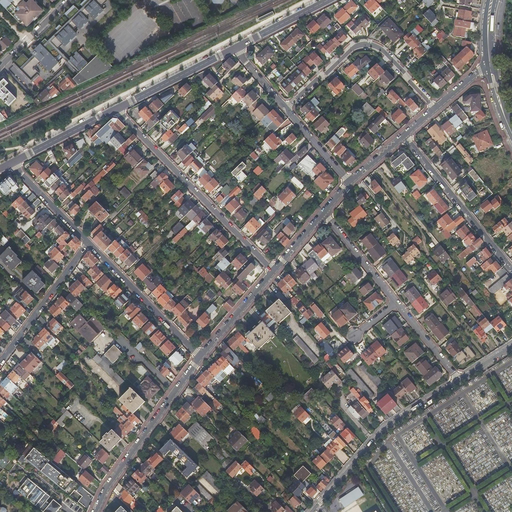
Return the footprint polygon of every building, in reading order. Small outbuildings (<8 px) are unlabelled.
[(24,21),(26,23),(28,25),(43,10),(37,4),(33,0),(29,0),(27,3),(23,0),(1,0),(0,1),(21,23),(24,21)] [(43,40),(51,48),(39,59),(44,65),(49,71),(63,58),(78,73),(80,76),(91,66),(88,63),(77,52),(69,60),(57,49),(62,44),(64,47),(65,46),(64,45),(65,44),(66,45),(76,36),(75,34),(76,33),(77,32),(75,30),(74,30),(73,30),(77,26),(80,29),(79,28),(80,27),(81,28),(87,22),(88,22),(86,20),(87,19),(88,20),(88,19),(86,17),(89,14),(90,15),(89,15),(92,18),(93,17),(94,19),(94,18),(93,17),(94,16),(96,17),(102,11),(101,10),(102,9),(103,10),(105,8),(104,7),(103,8),(101,6),(105,2),(102,0),(100,0),(97,3),(94,0),(84,0),(80,4),(83,7),(79,10),(73,5),(64,13),(70,19),(62,27),(59,24),(55,28),(58,31),(47,41),(45,38),(43,40)] [(369,11),(378,3),(374,0),(369,0),(364,5),(369,11)] [(343,8),(348,14),(355,8),(349,2),(343,8)] [(341,23),(349,15),(348,14),(343,8),(342,8),(334,16),(341,23)] [(425,17),(431,23),(436,18),(434,16),(434,15),(428,9),(423,14),(425,17)] [(457,20),(469,22),(471,11),(459,9),(458,12),(454,11),(453,19),(455,19),(457,20)] [(271,11),(256,18),(258,22),(273,14),(271,11)] [(321,26),(323,28),(331,20),(324,14),(316,22),(320,26),(321,26)] [(353,23),(349,27),(355,33),(356,33),(357,33),(360,29),(364,26),(368,22),(367,21),(365,19),(367,18),(364,15),(363,16),(362,17),(360,18),(355,23),(354,22),(353,23)] [(379,27),(386,35),(396,26),(389,18),(379,27)] [(314,20),(314,19),(307,25),(308,26),(312,30),(314,32),(320,26),(316,22),(314,20)] [(469,22),(455,19),(452,35),(466,38),(467,30),(468,30),(469,30),(470,30),(471,30),(471,29),(472,29),(473,23),(469,22)] [(339,31),(342,28),(336,23),(334,26),(339,31)] [(396,26),(386,35),(393,42),(403,33),(396,26)] [(295,30),(289,36),(290,37),(295,42),(303,34),(297,28),(295,30)] [(333,39),(338,45),(347,37),(341,31),(333,39)] [(415,56),(418,59),(421,56),(426,51),(423,48),(424,47),(417,40),(418,40),(413,34),(412,34),(409,31),(403,37),(406,40),(404,42),(410,47),(411,46),(414,49),(413,50),(417,54),(415,56)] [(327,43),(331,39),(325,33),(321,37),(327,43)] [(290,37),(289,36),(282,42),(280,44),(286,50),(295,42),(290,37)] [(0,49),(2,52),(11,42),(6,37),(4,39),(2,37),(0,39),(0,38),(0,49)] [(329,53),(338,45),(333,39),(332,39),(324,47),(320,43),(317,45),(317,46),(324,53),(326,50),(329,53)] [(37,57),(39,59),(51,48),(43,40),(40,43),(42,46),(45,49),(37,57)] [(262,51),(269,58),(274,53),(267,45),(262,51)] [(34,54),(37,57),(45,49),(42,46),(34,54)] [(457,56),(465,64),(467,61),(474,55),(466,47),(457,55),(457,56)] [(256,57),(263,64),(269,58),(262,51),(256,57)] [(303,62),(298,67),(306,75),(312,70),(309,67),(314,62),(317,65),(323,60),(320,56),(314,51),(309,56),(308,55),(302,60),(303,62)] [(30,78),(38,70),(36,68),(35,69),(34,68),(40,62),(44,65),(39,59),(37,57),(37,58),(33,55),(29,59),(23,53),(15,62),(30,78)] [(80,76),(78,73),(73,79),(79,85),(114,68),(101,54),(99,53),(88,63),(91,66),(80,76)] [(358,70),(360,71),(371,61),(366,56),(361,60),(359,58),(353,64),(358,70)] [(458,70),(465,64),(457,56),(450,62),(458,70)] [(294,70),(298,67),(288,57),(285,59),(294,68),(295,69),(294,70)] [(224,74),(225,75),(236,65),(229,58),(222,65),(227,70),(224,74)] [(448,67),(449,69),(451,67),(449,64),(448,64),(444,59),(442,61),(448,67)] [(15,62),(12,64),(31,83),(39,75),(38,74),(39,73),(38,72),(39,71),(38,70),(30,78),(15,62)] [(351,77),(358,70),(353,64),(345,71),(351,77)] [(306,75),(298,67),(294,70),(291,74),(290,73),(283,80),(284,80),(282,82),(283,83),(281,85),(288,93),(303,78),(306,75)] [(445,82),(454,74),(449,69),(448,67),(439,75),(445,82)] [(385,82),(388,85),(394,79),(386,70),(380,76),(382,79),(380,81),(382,84),(385,82)] [(437,91),(446,82),(445,82),(439,75),(436,72),(433,75),(436,78),(430,84),(437,91)] [(237,84),(240,87),(243,84),(247,80),(244,77),(242,78),(238,74),(231,80),(236,85),(237,84)] [(66,79),(65,78),(59,85),(63,90),(66,87),(71,83),(73,85),(76,83),(69,76),(66,79)] [(329,85),(338,94),(341,91),(342,93),(344,91),(343,89),(346,87),(336,76),(333,80),(334,81),(329,85)] [(0,98),(1,98),(4,102),(5,103),(6,103),(8,106),(16,98),(5,86),(8,83),(4,79),(0,82),(0,98)] [(50,88),(49,89),(47,87),(45,89),(48,91),(52,96),(58,91),(53,85),(51,83),(48,86),(50,88)] [(55,83),(53,85),(58,91),(61,93),(62,93),(59,89),(60,88),(55,83)] [(193,89),(187,84),(179,92),(184,98),(193,89)] [(200,89),(205,94),(206,93),(210,90),(205,84),(200,89)] [(206,93),(213,100),(219,94),(221,96),(223,94),(214,85),(210,90),(206,93)] [(234,107),(242,99),(247,94),(244,91),(240,87),(231,96),(235,99),(231,103),(230,104),(234,107)] [(48,91),(45,89),(41,93),(43,95),(41,96),(41,97),(43,99),(45,101),(53,97),(52,96),(48,91)] [(169,89),(160,98),(165,103),(174,95),(169,89)] [(242,99),(250,107),(256,101),(260,97),(257,95),(256,96),(254,93),(251,90),(248,93),(247,94),(242,99)] [(403,107),(405,104),(404,103),(392,90),(386,95),(393,103),(397,99),(399,101),(397,102),(403,107)] [(479,93),(470,94),(471,110),(481,110),(479,93)] [(405,104),(412,110),(413,110),(415,108),(419,103),(412,96),(404,103),(405,104)] [(148,110),(153,115),(156,112),(163,105),(158,99),(154,102),(148,108),(149,109),(148,110)] [(251,114),(252,112),(260,105),(256,101),(250,107),(247,109),(251,114)] [(370,105),(366,101),(360,107),(369,115),(375,109),(370,105)] [(315,107),(318,104),(317,103),(313,106),(309,102),(302,109),(307,114),(315,107)] [(261,104),(260,105),(252,112),(255,115),(260,121),(263,119),(271,110),(267,106),(265,108),(264,106),(261,104)] [(458,104),(451,109),(456,114),(459,117),(464,112),(458,104)] [(202,115),(206,120),(217,109),(213,105),(202,115)] [(380,114),(384,117),(387,114),(378,106),(375,109),(380,114)] [(146,121),(153,115),(148,110),(145,107),(139,114),(146,121)] [(320,114),(315,107),(307,114),(307,116),(309,118),(311,118),(312,117),(314,120),(320,114)] [(405,116),(398,108),(391,116),(398,123),(405,116)] [(267,126),(272,132),(284,121),(273,109),(271,110),(263,119),(268,125),(267,126)] [(0,121),(8,118),(4,110),(0,112),(0,121)] [(159,122),(168,131),(169,130),(179,120),(170,110),(159,122)] [(153,115),(146,121),(149,124),(147,128),(149,130),(159,121),(158,120),(161,118),(156,112),(153,115)] [(377,126),(385,119),(384,117),(380,114),(367,127),(374,134),(379,128),(377,126)] [(459,117),(456,114),(449,120),(455,128),(462,122),(459,117)] [(314,125),(320,132),(327,126),(329,124),(322,117),(314,125)] [(91,139),(90,139),(94,142),(98,138),(105,145),(110,141),(122,129),(125,126),(118,119),(112,118),(102,128),(93,136),(91,139)] [(455,128),(449,120),(445,123),(442,126),(449,135),(456,129),(455,128)] [(92,135),(93,136),(102,128),(99,124),(95,127),(96,128),(92,131),(90,130),(86,134),(89,137),(92,135)] [(178,130),(181,133),(187,127),(184,124),(180,128),(178,130)] [(433,137),(431,138),(434,142),(435,140),(436,141),(437,139),(442,135),(443,134),(435,124),(432,127),(431,126),(430,127),(431,128),(428,131),(433,137)] [(327,126),(320,132),(323,135),(329,129),(327,126)] [(110,141),(114,145),(125,134),(122,129),(110,141)] [(161,137),(165,142),(173,134),(169,130),(168,131),(161,137)] [(343,136),(346,139),(351,133),(349,130),(343,136)] [(486,130),(473,136),(479,150),(493,144),(486,130)] [(326,144),(332,149),(340,141),(338,139),(342,135),(338,131),(326,144)] [(285,139),(290,144),(296,138),(293,135),(294,134),(292,132),(285,139)] [(177,136),(176,134),(175,133),(168,140),(171,143),(177,136)] [(258,146),(267,156),(281,143),(276,138),(272,133),(258,146)] [(125,134),(114,145),(118,149),(121,146),(124,143),(129,138),(127,136),(127,135),(125,134)] [(126,143),(128,145),(136,138),(133,134),(129,138),(124,143),(124,144),(126,143)] [(367,134),(360,140),(367,148),(374,141),(367,134)] [(442,135),(437,139),(441,143),(446,139),(442,135)] [(98,138),(94,142),(100,150),(105,145),(98,138)] [(239,141),(245,147),(248,144),(245,141),(242,138),(239,141)] [(430,138),(425,142),(428,147),(430,145),(439,157),(443,154),(434,142),(431,138),(430,138)] [(76,142),(79,150),(85,144),(83,139),(76,142)] [(183,160),(189,154),(193,150),(187,143),(176,153),(177,154),(183,160)] [(334,151),(339,156),(346,148),(341,143),(334,151)] [(457,146),(464,157),(468,154),(460,144),(457,146)] [(63,149),(69,159),(76,153),(74,150),(72,145),(63,149)] [(121,146),(118,149),(124,156),(128,153),(121,146)] [(291,159),(293,161),(299,156),(301,158),(308,151),(303,147),(293,157),(291,159)] [(124,157),(135,168),(144,159),(142,156),(141,158),(132,149),(133,148),(128,153),(124,156),(124,157)] [(347,164),(350,167),(356,160),(354,158),(356,156),(347,148),(346,148),(339,156),(344,161),(343,162),(344,164),(345,165),(346,165),(347,164)] [(291,159),(293,157),(285,149),(274,160),(277,163),(281,158),(286,164),(291,159)] [(67,161),(66,162),(71,167),(82,157),(77,151),(76,153),(69,159),(67,161)] [(183,160),(188,166),(189,165),(194,160),(189,154),(183,160)] [(403,154),(390,164),(395,170),(402,165),(407,171),(414,165),(407,157),(406,158),(403,154)] [(297,164),(307,175),(308,174),(317,165),(307,155),(297,164)] [(451,159),(460,170),(464,167),(455,156),(451,159)] [(194,160),(189,165),(196,173),(201,168),(203,166),(196,158),(194,160)] [(453,180),(462,173),(450,158),(441,165),(453,180)] [(134,169),(142,177),(151,167),(144,159),(135,168),(134,169)] [(36,162),(30,168),(38,177),(45,170),(40,166),(36,162)] [(83,189),(86,193),(96,183),(115,165),(112,162),(104,169),(103,168),(102,169),(103,170),(83,189)] [(231,173),(240,183),(247,177),(241,171),(246,166),(242,162),(231,173)] [(317,165),(308,174),(312,177),(315,174),(318,176),(324,171),(325,169),(319,163),(317,165)] [(275,171),(277,173),(283,167),(281,165),(275,171)] [(253,170),(258,175),(262,171),(258,166),(253,170)] [(196,173),(201,178),(206,173),(201,168),(196,173)] [(43,178),(46,181),(56,171),(54,169),(51,172),(50,171),(43,178)] [(49,188),(51,186),(50,186),(59,178),(62,175),(64,174),(59,169),(56,171),(46,181),(44,183),(45,184),(45,185),(47,187),(48,187),(49,188)] [(464,176),(485,200),(493,193),(473,169),(468,173),(464,176)] [(153,180),(156,177),(159,175),(155,170),(149,176),(153,180)] [(410,177),(419,188),(427,181),(418,170),(410,177)] [(314,181),(323,189),(326,186),(333,180),(326,172),(325,172),(324,171),(318,176),(314,181)] [(158,187),(167,179),(168,177),(164,173),(163,174),(162,173),(157,178),(156,177),(153,180),(150,183),(156,189),(158,187)] [(198,180),(204,186),(212,179),(210,177),(206,173),(201,178),(198,180)] [(11,190),(13,191),(17,187),(15,185),(17,184),(10,176),(7,178),(3,181),(11,190)] [(213,178),(219,184),(222,181),(221,180),(220,180),(216,176),(213,178)] [(56,192),(64,184),(59,178),(50,186),(51,186),(56,192)] [(212,179),(204,186),(210,193),(219,184),(213,178),(212,179)] [(248,185),(249,187),(256,180),(254,178),(248,185)] [(391,183),(399,193),(406,188),(400,181),(397,178),(391,183)] [(158,187),(165,194),(174,186),(167,179),(158,187)] [(296,183),(301,189),(304,186),(298,180),(296,183)] [(374,180),(370,183),(373,187),(372,189),(375,193),(382,188),(374,180)] [(7,195),(11,190),(3,181),(0,183),(0,184),(0,185),(0,184),(0,189),(4,195),(6,194),(7,195)] [(60,196),(70,186),(66,182),(64,184),(56,192),(55,192),(56,194),(57,193),(60,196)] [(70,195),(73,197),(85,185),(83,182),(70,194),(70,195)] [(459,188),(470,201),(477,196),(466,182),(459,188)] [(96,183),(86,193),(81,198),(85,202),(93,194),(92,192),(98,186),(96,183)] [(252,190),(255,193),(262,186),(259,183),(252,190)] [(62,202),(67,198),(70,195),(70,194),(68,192),(75,185),(73,184),(70,186),(60,196),(61,197),(59,199),(59,200),(62,202)] [(20,192),(22,195),(28,189),(25,185),(23,187),(23,189),(20,192)] [(226,197),(221,202),(224,205),(231,198),(230,198),(231,197),(232,198),(234,195),(240,189),(237,186),(233,189),(228,195),(226,197)] [(254,194),(258,197),(266,190),(262,186),(255,193),(254,194)] [(309,197),(312,194),(305,186),(302,189),(309,197)] [(119,192),(126,198),(131,194),(124,187),(123,187),(124,187),(119,192)] [(278,197),(286,205),(295,196),(287,188),(278,197)] [(425,195),(433,205),(441,199),(433,189),(425,195)] [(175,202),(181,197),(183,195),(179,190),(171,198),(175,202)] [(216,199),(220,203),(221,202),(226,197),(222,193),(216,199)] [(359,205),(360,206),(366,200),(361,194),(357,197),(360,200),(357,202),(359,205)] [(22,197),(21,196),(20,197),(19,198),(12,205),(16,209),(24,201),(21,198),(22,197)] [(245,205),(249,209),(257,200),(253,196),(245,205)] [(173,204),(178,209),(186,202),(181,197),(175,202),(173,204)] [(286,205),(278,197),(277,199),(285,207),(286,205)] [(234,211),(236,212),(241,207),(233,199),(225,207),(228,210),(229,209),(232,213),(234,211)] [(433,205),(441,214),(449,208),(441,199),(433,205)] [(186,215),(194,207),(194,206),(190,202),(188,200),(186,202),(178,209),(181,213),(185,216),(186,215)] [(480,206),(486,212),(493,206),(487,200),(480,206)] [(20,211),(22,213),(29,207),(24,201),(16,209),(19,212),(20,211)] [(69,209),(75,204),(72,201),(66,206),(69,209)] [(88,209),(101,223),(109,215),(96,201),(88,209)] [(73,213),(75,214),(79,210),(78,208),(79,207),(75,203),(75,204),(69,209),(68,210),(72,214),(73,213)] [(347,220),(353,227),(357,223),(356,222),(366,214),(364,211),(360,206),(359,205),(349,214),(352,217),(347,220)] [(194,218),(201,212),(195,206),(194,207),(186,215),(191,221),(193,220),(194,218)] [(22,213),(28,219),(35,212),(32,210),(29,207),(22,213)] [(234,215),(240,221),(246,215),(240,209),(237,213),(234,215)] [(198,225),(205,218),(207,217),(201,212),(194,218),(193,220),(198,225)] [(381,212),(378,215),(376,217),(374,218),(382,229),(386,225),(387,225),(389,223),(381,212)] [(43,230),(46,226),(52,220),(45,213),(40,218),(39,217),(34,221),(43,230)] [(141,216),(146,221),(149,219),(144,213),(141,216)] [(444,229),(454,221),(451,217),(450,218),(446,214),(437,221),(444,229)] [(451,230),(464,220),(460,215),(454,221),(444,229),(440,231),(447,239),(451,236),(447,230),(449,228),(451,230)] [(12,224),(17,229),(23,223),(18,218),(12,224)] [(196,227),(204,235),(206,233),(213,226),(205,218),(198,225),(196,227)] [(245,226),(253,234),(261,226),(253,218),(245,226)] [(493,228),(498,233),(503,229),(505,227),(502,224),(505,221),(503,218),(493,228)] [(46,226),(51,231),(58,224),(54,221),(53,219),(52,220),(46,226)] [(282,230),(288,235),(295,228),(291,224),(293,222),(292,220),(282,230)] [(508,236),(511,233),(511,220),(505,227),(503,229),(506,233),(508,234),(507,235),(508,236)] [(176,236),(185,227),(179,222),(170,230),(176,236)] [(95,237),(102,231),(104,229),(99,224),(91,232),(95,237)] [(174,242),(175,243),(190,228),(187,225),(185,227),(176,236),(172,240),(173,241),(172,242),(173,243),(174,242)] [(274,232),(276,235),(283,227),(281,225),(274,232)] [(464,238),(470,233),(464,225),(460,228),(456,232),(462,240),(464,238)] [(59,226),(54,230),(60,236),(65,232),(59,226)] [(13,233),(25,245),(28,243),(31,240),(21,230),(19,231),(17,229),(13,233)] [(215,242),(222,235),(216,229),(208,237),(211,240),(212,239),(215,242)] [(264,245),(272,237),(264,230),(257,237),(264,245)] [(66,246),(67,244),(63,241),(68,236),(69,235),(65,231),(65,232),(60,236),(56,241),(64,248),(66,246)] [(92,240),(104,252),(113,243),(102,231),(95,237),(92,240)] [(279,242),(284,246),(290,240),(286,237),(280,232),(277,235),(281,240),(279,242)] [(386,238),(391,245),(398,239),(393,233),(386,238)] [(470,245),(476,240),(470,233),(464,238),(470,245)] [(361,240),(369,250),(377,243),(370,234),(368,236),(367,234),(361,240)] [(216,243),(221,248),(223,247),(228,242),(222,235),(215,242),(213,245),(214,246),(216,243)] [(72,240),(68,236),(63,241),(67,244),(72,240)] [(67,244),(75,252),(80,245),(80,241),(75,236),(72,240),(67,244)] [(331,256),(332,257),(340,250),(330,237),(321,244),(331,256)] [(466,263),(467,262),(463,258),(483,242),(479,238),(476,240),(470,245),(459,255),(466,263)] [(120,246),(121,246),(124,242),(121,239),(118,243),(115,241),(113,243),(104,252),(107,255),(111,251),(113,253),(120,246)] [(323,262),(331,256),(321,244),(320,243),(317,246),(316,247),(313,250),(323,262)] [(368,251),(377,261),(386,254),(377,243),(369,250),(368,251)] [(414,259),(413,258),(420,252),(412,243),(405,248),(407,250),(400,255),(407,265),(414,259)] [(53,245),(45,252),(48,255),(56,248),(53,245)] [(8,265),(13,270),(21,261),(17,256),(17,255),(11,250),(12,249),(10,246),(6,250),(5,249),(0,254),(1,255),(0,256),(0,258),(7,266),(8,265)] [(60,252),(63,255),(65,257),(68,254),(65,251),(68,248),(66,246),(64,248),(60,252)] [(119,257),(125,251),(121,246),(120,246),(113,253),(118,258),(119,257)] [(119,257),(124,262),(131,255),(135,251),(131,246),(129,247),(125,251),(119,257)] [(434,253),(441,263),(449,257),(441,246),(437,249),(438,250),(434,253)] [(220,262),(223,258),(228,254),(225,251),(226,250),(223,247),(221,248),(214,256),(217,259),(220,262)] [(480,258),(483,262),(491,255),(485,247),(477,254),(480,258)] [(51,259),(55,263),(63,255),(60,252),(56,248),(48,255),(51,259)] [(319,267),(321,270),(327,266),(323,262),(313,250),(312,250),(308,254),(311,258),(319,267)] [(88,272),(93,266),(98,261),(90,252),(87,253),(80,262),(84,267),(84,268),(88,272)] [(230,263),(238,270),(247,260),(240,254),(230,263)] [(134,263),(135,264),(139,260),(137,257),(135,259),(131,255),(124,262),(129,267),(134,263)] [(477,261),(473,257),(469,261),(474,266),(478,263),(477,261)] [(217,265),(223,271),(230,264),(223,258),(220,262),(218,263),(217,265)] [(308,275),(319,267),(311,258),(301,267),(308,275)] [(491,269),(495,273),(501,268),(495,261),(493,262),(490,258),(481,265),(484,269),(484,268),(488,265),(491,269)] [(44,265),(52,273),(59,266),(55,263),(51,259),(44,265)] [(245,269),(249,272),(255,267),(259,264),(254,259),(245,269)] [(390,277),(399,270),(390,260),(387,263),(386,262),(381,266),(390,277)] [(473,267),(468,261),(467,262),(466,263),(473,272),(475,270),(473,267)] [(143,280),(148,275),(152,271),(147,265),(145,268),(142,264),(134,272),(142,281),(143,280)] [(190,267),(196,273),(197,272),(200,270),(198,268),(196,269),(192,265),(190,267)] [(87,272),(96,281),(103,274),(98,269),(97,270),(93,266),(88,272),(87,272)] [(37,270),(43,276),(45,273),(40,267),(37,270)] [(294,275),(304,287),(312,280),(308,275),(301,267),(298,270),(299,271),(294,275)] [(355,267),(347,274),(354,283),(363,276),(355,267)] [(197,272),(203,278),(208,274),(202,268),(200,270),(197,272)] [(252,275),(249,272),(245,269),(237,278),(239,280),(241,282),(244,278),(246,276),(248,274),(251,276),(252,275)] [(390,277),(399,287),(408,280),(399,270),(390,277)] [(426,277),(433,285),(441,279),(434,270),(426,277)] [(32,288),(36,293),(45,284),(40,280),(41,279),(33,271),(22,281),(31,289),(32,288)] [(215,279),(226,290),(232,283),(229,280),(230,279),(222,271),(215,279)] [(284,280),(291,288),(295,284),(296,285),(295,286),(297,287),(299,286),(289,274),(284,280)] [(503,285),(511,279),(506,274),(488,289),(492,294),(503,285)] [(83,275),(78,280),(84,287),(88,283),(90,285),(91,283),(83,275)] [(147,288),(152,293),(160,285),(162,282),(157,277),(154,280),(148,275),(143,280),(148,286),(147,288)] [(97,284),(105,291),(112,284),(105,276),(97,284)] [(282,294),(287,299),(291,295),(288,291),(291,288),(284,280),(283,279),(277,285),(283,293),(282,294)] [(511,279),(503,285),(503,286),(503,287),(504,289),(505,289),(508,286),(511,282),(511,279)] [(72,284),(80,292),(85,288),(84,287),(78,280),(74,284),(73,283),(72,284)] [(232,288),(239,295),(246,287),(245,286),(243,284),(241,282),(239,280),(232,288)] [(359,290),(364,296),(373,289),(368,283),(363,287),(362,285),(361,287),(362,288),(359,290)] [(75,297),(80,292),(72,284),(71,285),(72,286),(68,290),(71,293),(75,297)] [(107,291),(114,298),(121,291),(114,284),(107,291)] [(151,293),(158,300),(165,293),(164,293),(166,291),(160,285),(152,293),(151,293)] [(27,305),(34,298),(22,287),(12,297),(17,302),(24,309),(27,305)] [(412,303),(421,297),(413,287),(405,294),(412,303)] [(471,306),(474,304),(461,288),(457,291),(467,304),(468,303),(471,306)] [(204,295),(211,301),(216,295),(210,289),(204,295)] [(439,296),(446,305),(456,297),(449,289),(439,296)] [(279,291),(275,294),(278,298),(279,299),(283,304),(287,300),(282,295),(279,291)] [(370,310),(382,301),(375,292),(363,301),(370,310)] [(73,308),(76,311),(82,304),(75,297),(71,293),(65,299),(69,304),(73,308)] [(158,300),(164,306),(171,299),(165,293),(158,300)] [(123,306),(124,308),(128,304),(126,303),(129,301),(122,294),(115,300),(122,307),(123,306)] [(68,305),(69,304),(65,299),(62,296),(55,303),(56,303),(62,310),(68,305)] [(223,307),(228,312),(232,308),(226,303),(219,296),(217,299),(222,303),(223,302),(225,304),(223,307)] [(289,301),(294,306),(301,299),(298,297),(296,299),(293,297),(289,301)] [(412,304),(420,313),(428,306),(421,297),(412,303),(412,304)] [(168,309),(171,311),(172,310),(177,305),(171,299),(164,306),(167,310),(168,309)] [(172,310),(178,317),(184,311),(189,306),(183,299),(181,301),(179,303),(177,305),(172,310)] [(275,322),(278,324),(291,313),(283,304),(279,299),(265,311),(272,318),(275,322)] [(339,307),(338,308),(339,310),(346,304),(344,301),(338,306),(339,307)] [(17,302),(7,312),(16,320),(26,310),(24,309),(17,302)] [(207,310),(213,316),(221,307),(215,302),(207,310)] [(311,308),(320,318),(324,314),(313,302),(311,304),(313,306),(311,308)] [(55,317),(62,310),(56,303),(48,311),(55,317)] [(300,303),(296,306),(302,314),(305,317),(307,320),(314,314),(309,308),(306,311),(304,308),(303,307),(300,303)] [(348,320),(356,313),(348,303),(346,304),(339,310),(348,320)] [(125,311),(132,318),(139,310),(135,306),(132,304),(125,311)] [(471,306),(479,316),(482,314),(474,304),(471,306)] [(340,327),(348,320),(339,310),(338,308),(337,307),(329,314),(331,316),(337,323),(340,327)] [(0,316),(10,326),(16,320),(7,312),(6,310),(0,316)] [(265,325),(272,318),(265,311),(265,310),(258,317),(262,321),(265,325)] [(186,326),(192,320),(186,314),(187,314),(184,311),(178,317),(177,318),(181,321),(183,323),(182,324),(185,327),(186,326)] [(196,321),(203,327),(210,319),(207,316),(208,316),(204,312),(196,321)] [(132,320),(140,328),(148,320),(141,313),(132,320)] [(69,323),(89,343),(103,329),(105,327),(93,316),(87,322),(79,314),(69,323)] [(432,331),(441,324),(442,322),(439,318),(437,320),(436,319),(432,314),(424,320),(428,325),(432,331)] [(10,326),(0,316),(0,325),(5,331),(7,329),(8,330),(9,330),(10,329),(11,328),(11,327),(10,327),(10,326)] [(37,320),(43,326),(45,324),(45,322),(40,316),(37,320)] [(383,325),(391,335),(400,327),(402,326),(394,316),(383,325)] [(490,324),(496,332),(505,324),(498,316),(490,323),(490,324)] [(265,325),(268,328),(275,322),(272,318),(265,325)] [(490,324),(490,323),(485,318),(482,321),(480,319),(476,322),(483,330),(490,324)] [(55,332),(56,334),(60,331),(58,329),(62,326),(54,319),(49,324),(50,326),(49,327),(54,333),(55,332)] [(268,328),(265,325),(262,321),(246,337),(247,338),(250,341),(258,350),(274,335),(268,328)] [(142,329),(148,335),(155,328),(149,322),(142,329)] [(315,328),(324,339),(330,333),(321,322),(315,328)] [(437,336),(440,340),(448,333),(441,324),(432,331),(437,336)] [(112,335),(105,327),(103,329),(111,336),(112,335)] [(400,327),(391,335),(399,346),(408,339),(403,332),(403,331),(400,327)] [(473,332),(482,343),(487,339),(486,338),(485,339),(485,338),(486,337),(479,327),(478,327),(473,332)] [(45,342),(46,343),(52,336),(44,329),(38,335),(45,342)] [(162,346),(168,340),(166,338),(158,330),(150,339),(157,346),(160,343),(162,346)] [(238,332),(234,336),(240,343),(244,339),(238,332)] [(45,342),(38,335),(35,339),(36,339),(33,342),(39,348),(40,348),(45,342)] [(247,354),(249,352),(240,343),(234,336),(227,343),(233,350),(238,346),(247,354)] [(311,361),(314,365),(319,361),(296,336),(291,340),(311,361)] [(159,349),(167,356),(175,348),(168,340),(162,346),(159,349)] [(371,347),(379,357),(387,351),(378,341),(371,347)] [(446,348),(453,357),(462,350),(454,341),(452,343),(448,345),(446,348)] [(48,345),(45,342),(40,348),(43,351),(48,345)] [(412,362),(423,353),(415,343),(404,352),(412,362)] [(222,356),(229,363),(233,360),(229,355),(233,352),(231,350),(225,344),(221,348),(222,348),(221,349),(222,349),(224,350),(220,354),(222,356)] [(328,355),(333,350),(328,344),(323,348),(328,355)] [(112,347),(120,355),(122,353),(114,345),(112,347)] [(73,355),(76,358),(85,349),(82,346),(73,355)] [(462,350),(453,357),(459,364),(462,365),(466,362),(463,359),(468,355),(471,359),(475,356),(467,346),(462,350)] [(101,358),(109,366),(120,355),(112,347),(101,358)] [(338,355),(344,363),(353,355),(347,347),(344,350),(340,353),(338,355)] [(371,363),(378,357),(370,347),(363,354),(371,363)] [(168,359),(176,367),(184,359),(177,351),(168,359)] [(26,358),(36,368),(41,362),(31,352),(26,358)] [(92,359),(120,386),(125,382),(109,366),(101,358),(97,354),(92,359)] [(215,363),(227,375),(234,368),(230,364),(229,363),(222,356),(215,363)] [(29,374),(36,368),(26,358),(20,364),(29,374)] [(423,376),(432,368),(424,358),(415,365),(423,376)] [(57,368),(61,372),(68,364),(64,361),(57,368)] [(213,377),(220,383),(228,376),(227,375),(215,363),(214,362),(207,370),(213,377)] [(382,387),(384,389),(387,387),(365,362),(360,367),(380,389),(382,387)] [(22,379),(25,382),(31,376),(29,374),(20,364),(18,363),(12,369),(13,370),(21,378),(22,379)] [(170,376),(172,374),(167,369),(165,366),(162,368),(159,365),(156,368),(165,377),(168,375),(170,376)] [(434,367),(432,368),(423,376),(431,385),(441,376),(434,367)] [(61,372),(57,368),(56,368),(60,372),(56,376),(69,390),(74,385),(61,372)] [(345,373),(369,400),(374,396),(351,369),(345,373)] [(15,384),(21,378),(13,370),(7,377),(15,384)] [(211,383),(218,390),(219,388),(211,380),(213,377),(207,370),(202,375),(209,381),(211,383)] [(337,386),(342,382),(332,370),(320,380),(328,389),(333,384),(332,383),(334,382),(337,386)] [(202,375),(197,380),(198,382),(199,383),(203,387),(209,381),(202,375)] [(258,385),(261,382),(256,376),(253,379),(258,385)] [(11,393),(13,395),(19,388),(15,384),(7,377),(4,381),(2,380),(0,382),(0,383),(1,384),(11,393)] [(144,380),(156,392),(159,389),(147,377),(144,380)] [(402,384),(408,391),(410,393),(416,388),(408,377),(401,383),(402,384)] [(144,380),(137,387),(147,398),(151,394),(153,395),(156,392),(144,380)] [(203,387),(199,383),(197,384),(192,390),(199,396),(201,399),(203,396),(202,395),(205,393),(213,400),(211,402),(217,408),(221,404),(206,389),(203,387)] [(5,400),(11,393),(1,384),(0,385),(0,396),(3,399),(5,400)] [(392,392),(398,399),(408,391),(402,384),(392,392)] [(123,404),(129,410),(130,411),(132,413),(144,401),(131,388),(119,400),(123,404)] [(302,397),(307,402),(317,394),(312,388),(302,397)] [(354,388),(350,391),(352,393),(354,396),(365,408),(369,413),(373,410),(371,408),(368,404),(369,403),(364,397),(361,400),(356,395),(358,393),(354,388)] [(269,402),(275,396),(271,391),(265,397),(269,402)] [(377,404),(385,415),(390,411),(392,409),(397,405),(388,395),(377,404)] [(196,411),(201,416),(208,409),(210,407),(201,399),(199,396),(190,405),(195,409),(196,411)] [(195,409),(190,405),(186,401),(181,406),(182,407),(189,415),(195,409)] [(361,418),(363,420),(370,414),(369,413),(365,408),(364,409),(358,402),(352,407),(360,417),(361,418)] [(191,416),(189,415),(182,407),(175,415),(184,424),(185,423),(190,418),(191,416)] [(293,414),(302,423),(309,415),(301,407),(293,414)] [(360,419),(361,418),(360,417),(352,407),(351,407),(348,410),(357,420),(359,418),(360,419)] [(67,416),(69,418),(72,415),(66,410),(64,413),(67,416)] [(132,413),(130,411),(128,414),(130,415),(127,418),(134,426),(140,421),(133,414),(132,413)] [(62,422),(67,416),(64,413),(63,415),(61,416),(59,419),(62,422)] [(341,435),(348,443),(355,436),(348,428),(346,430),(343,427),(346,425),(337,415),(330,421),(336,428),(338,426),(344,432),(341,435)] [(134,426),(127,418),(126,417),(120,423),(121,424),(129,431),(134,426)] [(56,422),(58,424),(61,427),(64,424),(62,422),(59,419),(56,422)] [(190,434),(204,449),(205,448),(211,442),(214,439),(213,439),(209,434),(195,421),(193,423),(194,423),(195,425),(188,432),(190,434)] [(194,423),(186,431),(188,432),(195,425),(194,423)] [(237,430),(230,423),(229,425),(236,432),(237,430)] [(114,431),(122,439),(129,431),(121,424),(114,431)] [(170,434),(180,444),(183,441),(181,439),(184,437),(186,439),(190,434),(188,432),(186,431),(179,424),(176,428),(173,430),(170,434)] [(248,430),(257,440),(263,434),(253,425),(251,427),(248,430)] [(109,452),(122,439),(114,431),(112,430),(108,434),(107,433),(103,437),(104,438),(100,442),(109,452)] [(341,449),(346,444),(333,430),(327,434),(328,435),(331,438),(340,448),(341,449)] [(228,442),(236,451),(247,440),(238,431),(228,442)] [(327,449),(333,455),(340,448),(331,438),(329,440),(324,445),(327,449)] [(182,472),(187,477),(198,466),(170,439),(160,450),(165,455),(170,450),(187,467),(182,472)] [(229,459),(232,457),(216,442),(214,439),(211,442),(229,459)] [(213,447),(210,450),(220,460),(223,458),(219,453),(220,452),(213,447)] [(34,448),(32,451),(27,457),(23,454),(18,460),(22,464),(26,459),(65,491),(73,480),(34,448)] [(28,448),(23,454),(27,457),(32,451),(28,448)] [(96,451),(95,450),(91,454),(102,464),(110,456),(102,449),(101,448),(100,449),(99,448),(96,451)] [(57,465),(67,454),(61,449),(51,460),(57,465)] [(334,456),(333,455),(327,449),(320,456),(326,463),(334,456)] [(1,458),(7,463),(13,456),(7,451),(1,458)] [(77,463),(84,469),(92,460),(85,453),(77,463)] [(146,461),(153,468),(157,465),(157,464),(163,458),(157,453),(152,457),(151,456),(146,461)] [(210,454),(220,464),(221,463),(211,453),(210,454)] [(312,462),(320,469),(326,463),(320,456),(319,455),(312,462)] [(226,470),(235,460),(233,458),(229,462),(226,459),(221,465),(226,470)] [(225,471),(232,477),(242,467),(241,466),(235,460),(226,470),(225,471)] [(242,467),(250,475),(253,472),(251,470),(253,467),(246,460),(241,466),(242,467)] [(139,469),(145,476),(153,468),(146,461),(139,469)] [(101,469),(107,474),(109,471),(103,465),(101,469)] [(303,489),(311,497),(317,492),(311,487),(309,488),(308,487),(309,486),(304,481),(311,473),(303,466),(294,475),(296,477),(306,487),(303,489)] [(75,476),(78,479),(85,471),(82,469),(75,476)] [(149,480),(145,476),(139,469),(132,476),(141,484),(144,486),(149,480)] [(78,479),(87,486),(94,478),(86,471),(78,479)] [(202,476),(220,494),(225,489),(206,471),(202,476)] [(43,511),(55,511),(61,506),(53,499),(47,507),(46,506),(44,508),(46,509),(44,511),(43,510),(44,509),(41,507),(50,496),(22,473),(17,480),(9,489),(6,486),(3,490),(15,500),(17,497),(20,493),(23,495),(43,511)] [(316,486),(320,490),(323,487),(324,488),(328,484),(327,483),(329,480),(325,476),(316,486)] [(303,489),(306,487),(296,477),(292,481),(294,482),(294,485),(292,486),(290,484),(287,487),(295,495),(297,497),(303,491),(301,490),(303,489)] [(125,486),(132,493),(139,486),(132,479),(125,486)] [(250,490),(256,496),(264,488),(255,479),(249,485),(252,487),(250,490)] [(194,488),(208,502),(213,498),(198,483),(194,488)] [(179,493),(190,503),(195,498),(196,499),(200,495),(189,485),(183,491),(182,490),(179,493)] [(358,487),(339,500),(344,508),(363,495),(358,487)] [(80,488),(78,492),(74,490),(71,496),(85,504),(91,494),(80,488)] [(131,501),(134,499),(125,490),(118,496),(120,497),(119,498),(126,506),(129,504),(131,506),(133,503),(131,501)] [(298,505),(302,502),(297,497),(295,495),(289,501),(295,507),(297,504),(298,505)] [(272,511),(281,511),(285,509),(283,508),(276,500),(271,505),(273,508),(271,510),(272,511)] [(227,511),(248,511),(237,501),(227,511)]
